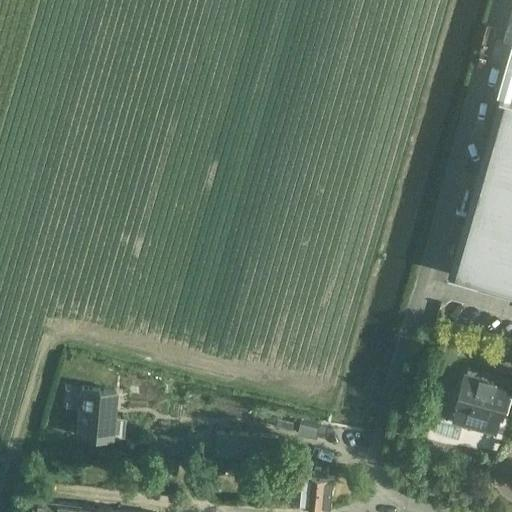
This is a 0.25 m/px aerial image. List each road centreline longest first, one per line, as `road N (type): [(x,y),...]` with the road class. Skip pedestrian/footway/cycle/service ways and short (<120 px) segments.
road 1 (residential): [(268,511),(29,486)]
road 2 (unclassified): [(380,492),(373,456),(405,341)]
